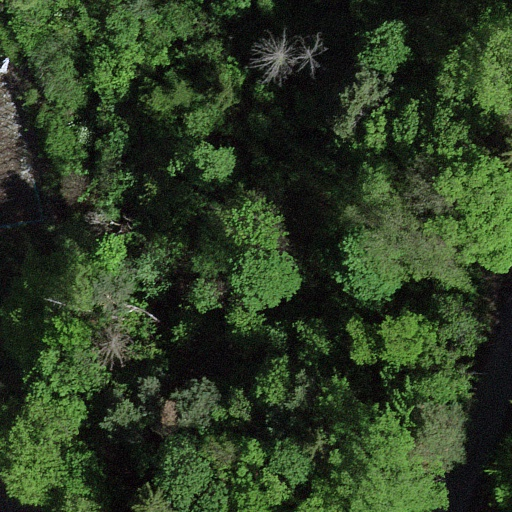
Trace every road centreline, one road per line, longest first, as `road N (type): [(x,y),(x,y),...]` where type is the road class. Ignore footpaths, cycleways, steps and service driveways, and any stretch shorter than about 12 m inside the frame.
road 1 (track): [(511,328),(319,511)]
road 2 (unclassified): [(511,335),(444,511)]
